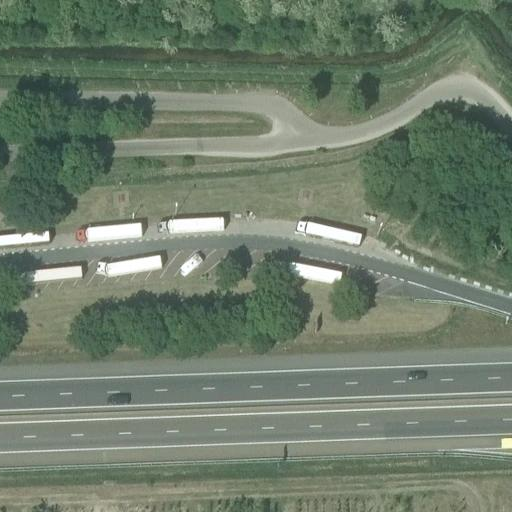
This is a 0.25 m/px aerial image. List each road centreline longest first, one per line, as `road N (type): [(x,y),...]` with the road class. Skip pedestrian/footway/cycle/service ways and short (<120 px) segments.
road 1 (motorway): [(511,380),(0,398)]
road 2 (motorway): [(0,439),(511,421)]
road 3 (unclassified): [(314,143),(243,101),(0,100)]
road 4 (unclassified): [(0,157),(314,143)]
road 5 (unclassified): [(511,132),(481,99),(445,100),(378,131),(314,143)]
